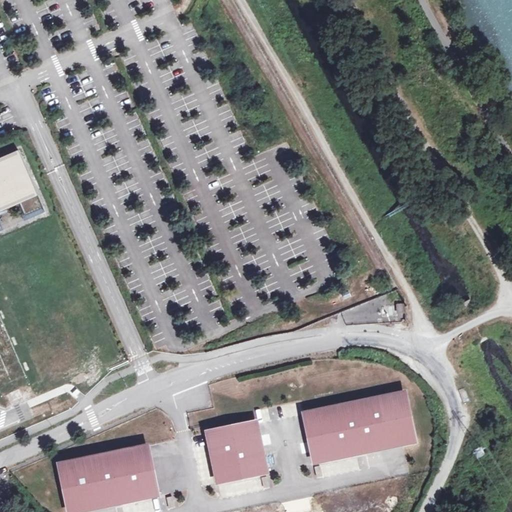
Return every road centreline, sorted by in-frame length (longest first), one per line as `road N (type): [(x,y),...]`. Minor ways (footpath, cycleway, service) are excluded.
road 1 (residential): [(0,459),(225,361),(329,339),(387,341),(418,355)]
road 2 (track): [(243,0),(418,315),(418,355)]
road 3 (track): [(353,0),(511,306)]
road 4 (unclassified): [(424,511),(459,420),(447,380),(418,355)]
